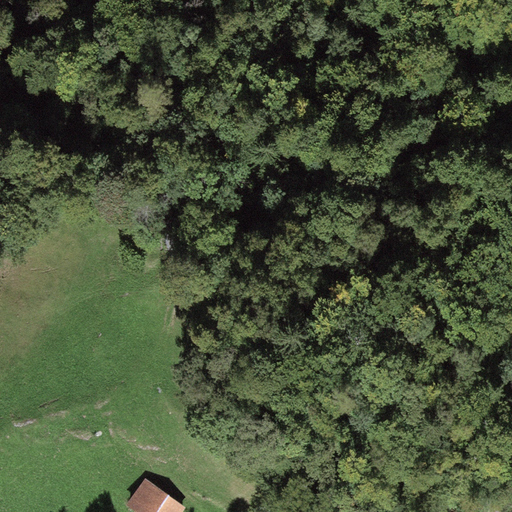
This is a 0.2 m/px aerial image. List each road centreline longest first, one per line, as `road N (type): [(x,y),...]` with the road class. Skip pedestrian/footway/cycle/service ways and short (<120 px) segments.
road 1 (track): [(511,137),(377,181),(211,261),(187,261),(172,231),(180,199),(286,42),(300,0)]
road 2 (track): [(113,0),(0,112)]
